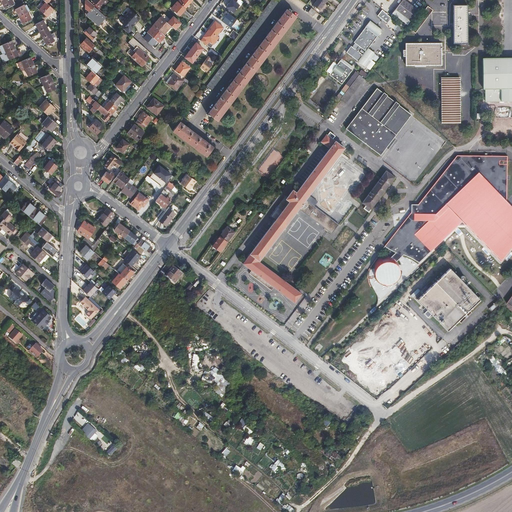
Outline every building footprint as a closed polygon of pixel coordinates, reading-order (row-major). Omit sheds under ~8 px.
[(94,0),(93,2),(101,9),(108,1),(106,0),(94,0)] [(180,0),(178,2),(185,8),(192,0),(180,0)] [(275,0),(271,0),(207,86),(213,90),(278,2),(275,0)] [(232,0),(227,7),(234,13),(242,1),(240,0),(235,0),(235,2),(232,0)] [(327,0),(326,0),(316,0),(313,5),(319,10),(327,0)] [(408,18),(411,21),(418,11),(404,0),(401,0),(392,13),(404,22),(408,18)] [(90,11),(88,13),(92,16),(90,19),(98,26),(105,17),(87,1),(85,1),(85,8),(88,10),(88,9),(90,11)] [(178,2),(177,1),(172,8),(180,15),(186,9),(185,8),(178,2)] [(46,3),(39,10),(45,15),(47,17),(54,9),(47,3),(46,3)] [(15,9),(19,17),(23,24),(33,18),(29,11),(26,4),(15,9)] [(467,43),(467,5),(454,5),(454,43),(467,43)] [(428,6),(410,29),(415,33),(433,10),(428,6)] [(287,9),(208,114),(217,121),(297,16),(287,9)] [(123,29),(128,33),(131,30),(130,29),(132,27),(140,18),(131,10),(120,22),(125,26),(123,28),(123,29)] [(219,19),(232,29),(238,20),(227,12),(224,15),(223,14),(219,19)] [(381,18),(388,23),(392,18),(385,12),(381,18)] [(164,14),(161,17),(171,26),(175,29),(181,23),(173,17),(170,20),(164,14)] [(161,17),(153,25),(164,34),(171,26),(161,17)] [(36,24),(39,31),(43,38),(47,45),(56,40),(55,37),(53,33),(51,34),(50,33),(52,32),(49,26),(47,27),(46,26),(48,25),(45,19),(36,24)] [(201,41),(212,49),(219,39),(218,38),(224,29),(215,22),(201,41)] [(355,43),(359,46),(375,25),(371,22),(365,30),(355,43)] [(164,34),(153,25),(148,32),(152,36),(160,43),(165,36),(164,34)] [(357,50),(352,56),(358,61),(382,30),(375,25),(359,46),(357,50)] [(393,32),(399,37),(404,30),(399,25),(393,32)] [(97,34),(90,27),(85,33),(92,39),(97,34)] [(239,35),(233,30),(229,36),(235,40),(239,35)] [(382,30),(358,61),(365,66),(366,66),(370,60),(375,53),(370,49),(383,31),(382,30)] [(161,44),(149,34),(144,39),(156,49),(161,44)] [(146,48),(133,37),(128,42),(135,48),(134,50),(131,48),(127,53),(142,66),(149,58),(142,52),(146,48)] [(95,45),(87,38),(81,45),(89,52),(93,47),(95,45)] [(12,40),(0,45),(0,46),(3,53),(6,52),(9,59),(21,54),(20,50),(17,51),(15,48),(12,40)] [(196,43),(185,57),(192,62),(203,49),(196,43)] [(406,43),(406,65),(442,65),(442,43),(406,43)] [(98,47),(95,50),(98,51),(97,52),(102,57),(105,54),(98,47)] [(347,53),(352,56),(357,50),(352,47),(347,53)] [(212,59),(209,56),(200,67),(207,72),(213,65),(209,62),(212,59)] [(19,62),(22,70),(25,68),(29,76),(37,72),(34,65),(31,57),(19,62)] [(102,66),(93,58),(86,65),(93,71),(95,73),(102,66)] [(511,59),(482,60),(483,89),(484,89),(485,102),(487,102),(487,104),(511,103),(511,59)] [(366,66),(371,70),(376,64),(370,60),(366,66)] [(182,61),(175,71),(183,77),(187,72),(190,67),(182,61)] [(330,75),(335,79),(346,64),(341,61),(338,65),(333,71),(330,75)] [(330,69),(333,71),(338,65),(335,63),(330,69)] [(346,64),(335,79),(341,84),(352,69),(346,64)] [(352,69),(341,84),(342,85),(353,70),(352,69)] [(358,74),(365,78),(367,74),(361,70),(358,74)] [(95,73),(93,71),(86,79),(92,84),(93,85),(100,78),(95,73)] [(44,85),(41,86),(45,94),(55,90),(56,89),(53,81),(50,74),(41,78),(44,85)] [(169,78),(166,82),(176,90),(183,81),(175,74),(171,79),(169,78)] [(359,75),(341,99),(346,103),(360,85),(365,79),(359,75)] [(124,76),(116,85),(122,91),(131,82),(124,76)] [(442,77),(442,123),(460,123),(460,77),(442,77)] [(93,85),(92,84),(88,88),(95,95),(95,94),(98,97),(102,93),(93,85)] [(381,153),(387,145),(393,136),(398,130),(411,112),(377,87),(347,128),(381,153)] [(123,98),(117,93),(110,100),(117,106),(121,101),(123,102),(125,100),(123,98)] [(97,102),(90,96),(86,100),(94,107),(90,110),(94,113),(98,109),(101,105),(97,102)] [(108,103),(103,108),(111,115),(118,107),(117,106),(110,100),(108,98),(106,100),(108,103)] [(47,99),(39,108),(49,116),(56,108),(47,99)] [(154,99),(147,107),(157,115),(164,106),(154,99)] [(103,108),(101,105),(98,109),(106,116),(104,119),(106,121),(108,118),(110,119),(111,117),(110,116),(112,115),(111,115),(103,108)] [(144,112),(138,120),(136,123),(144,129),(146,126),(152,118),(144,112)] [(49,117),(42,124),(45,126),(51,132),(58,124),(49,117)] [(97,120),(90,128),(97,134),(104,126),(97,120)] [(4,121),(0,125),(0,133),(5,138),(13,129),(4,121)] [(180,122),(173,131),(207,157),(214,147),(180,122)] [(134,125),(128,134),(138,141),(144,132),(134,125)] [(34,138),(39,143),(43,139),(43,138),(46,135),(41,131),(34,138)] [(243,264),(252,271),(274,287),(295,303),(302,294),(259,261),(299,209),(332,234),(339,225),(315,206),(306,200),(309,195),(329,169),(345,148),(333,139),(335,136),(332,133),(331,134),(329,133),(328,135),(327,135),(322,142),(330,148),(314,171),(297,193),(293,190),(288,197),(286,196),(271,216),(276,220),(243,264)] [(17,135),(10,143),(14,146),(14,145),(16,147),(15,148),(19,152),(27,143),(17,135)] [(50,135),(42,145),(46,149),(49,151),(57,141),(50,135)] [(393,136),(387,145),(389,147),(395,137),(393,136)] [(123,140),(117,148),(123,152),(129,144),(123,140)] [(22,153),(14,163),(17,165),(20,161),(19,160),(24,155),(22,153)] [(112,155),(104,166),(109,170),(113,165),(114,165),(117,164),(119,166),(122,163),(112,155)] [(385,246),(368,271),(368,279),(369,284),(372,287),(375,292),(378,296),(378,300),(377,306),(458,226),(466,225),(501,261),(511,249),(511,205),(506,200),(507,156),(457,156),(419,205),(412,205),(412,213),(385,246)] [(24,167),(29,170),(36,162),(32,158),(24,167)] [(52,161),(45,169),(52,175),(57,169),(56,168),(57,166),(52,161)] [(158,165),(152,173),(165,183),(171,175),(158,165)] [(372,191),(363,203),(366,206),(364,208),(369,212),(381,196),(395,177),(387,171),(381,179),(372,191)] [(107,172),(102,178),(108,183),(115,175),(112,172),(110,174),(107,172)] [(120,172),(113,181),(123,189),(128,182),(130,180),(120,172)] [(196,181),(187,174),(181,183),(189,189),(190,187),(191,187),(196,181)] [(0,188),(4,193),(9,187),(14,191),(17,187),(3,176),(0,180),(0,188)] [(59,190),(63,185),(53,177),(48,182),(53,186),(50,189),(58,195),(60,192),(59,190)] [(123,189),(121,191),(131,198),(138,189),(128,182),(123,189)] [(138,189),(131,198),(134,201),(131,204),(139,210),(144,203),(145,204),(148,200),(139,193),(140,191),(138,189)] [(161,194),(156,200),(165,207),(171,200),(167,197),(166,198),(161,194)] [(318,202),(309,195),(306,200),(315,206),(318,202)] [(30,217),(37,210),(27,201),(20,209),(24,212),(30,217)] [(168,208),(160,221),(167,226),(176,214),(168,208)] [(107,209),(99,220),(106,226),(114,214),(107,209)] [(39,225),(45,217),(37,210),(30,217),(39,225)] [(0,215),(0,226),(9,234),(15,227),(0,215)] [(85,221),(78,231),(89,238),(95,228),(85,221)] [(121,237),(119,240),(122,242),(125,237),(129,231),(120,224),(115,230),(123,236),(122,238),(121,237)] [(37,225),(33,230),(34,230),(37,233),(49,243),(53,238),(37,225)] [(227,227),(220,236),(227,242),(235,232),(227,227)] [(34,230),(28,237),(30,239),(37,233),(34,230)] [(117,238),(108,232),(105,230),(104,232),(98,239),(100,241),(104,244),(109,238),(114,242),(117,238)] [(137,237),(129,231),(125,237),(133,243),(136,245),(137,243),(140,239),(137,237)] [(28,237),(26,236),(22,240),(27,245),(29,243),(32,246),(35,243),(30,239),(28,237)] [(227,242),(220,236),(213,246),(220,252),(227,242)] [(85,238),(82,241),(86,245),(91,249),(94,245),(85,238)] [(98,239),(94,245),(91,249),(93,251),(100,241),(98,239)] [(142,240),(138,244),(140,245),(149,252),(153,248),(142,240)] [(52,257),(58,250),(51,244),(48,247),(47,246),(47,247),(46,247),(46,248),(47,249),(45,251),(52,257)] [(38,261),(46,252),(37,245),(30,254),(38,261)] [(91,249),(86,245),(83,248),(85,250),(82,253),(88,259),(94,252),(93,251),(91,249)] [(132,250),(124,260),(132,266),(140,256),(135,252),(132,250)] [(44,261),(49,255),(46,252),(38,261),(40,263),(43,260),(44,261)] [(325,252),(318,262),(326,268),(334,258),(325,252)] [(31,276),(34,272),(22,263),(15,271),(24,279),(26,278),(27,279),(30,275),(31,276)] [(87,264),(80,271),(87,278),(93,271),(87,264)] [(121,275),(127,280),(134,273),(127,267),(123,264),(117,271),(120,274),(121,275)] [(173,266),(165,275),(174,282),(182,273),(173,266)] [(450,269),(418,299),(448,331),(480,300),(450,269)] [(274,287),(252,271),(249,274),(271,291),(274,287)] [(121,275),(120,274),(113,282),(120,288),(127,280),(121,275)] [(52,289),(54,286),(45,278),(39,285),(44,288),(40,293),(49,300),(55,292),(52,289)] [(30,299),(11,283),(8,287),(10,289),(10,293),(8,295),(17,304),(19,301),(23,301),(24,300),(27,303),(30,299)] [(92,283),(84,292),(91,298),(99,289),(92,283)] [(191,284),(185,290),(185,291),(188,293),(193,287),(191,284)] [(109,285),(103,292),(110,299),(116,291),(111,287),(109,285)] [(85,298),(81,303),(90,311),(87,315),(92,319),(99,310),(85,298)] [(497,301),(489,308),(492,311),(500,304),(497,301)] [(41,328),(48,320),(46,319),(49,316),(42,310),(40,313),(39,313),(32,321),(41,328)] [(15,328),(9,336),(17,344),(21,340),(19,338),(22,334),(15,328)] [(423,329),(419,333),(428,343),(432,339),(423,329)] [(497,341),(499,345),(507,340),(505,336),(497,341)] [(43,349),(39,346),(41,345),(37,341),(29,351),(36,357),(43,349)] [(199,374),(200,355),(192,354),(192,369),(194,369),(194,373),(199,374)] [(493,356),(488,359),(504,379),(508,376),(493,356)] [(133,367),(140,373),(144,368),(138,362),(133,367)] [(205,371),(201,379),(225,390),(231,379),(211,370),(210,374),(205,371)] [(94,435),(97,432),(79,415),(75,420),(84,427),(80,432),(89,440),(90,439),(98,446),(102,442),(94,435)] [(242,430),(249,435),(252,431),(245,426),(242,430)] [(244,444),(249,447),(253,439),(247,436),(244,444)] [(110,456),(117,448),(113,445),(106,452),(110,456)] [(225,448),(221,454),(225,458),(230,452),(225,448)] [(11,463),(16,468),(21,463),(15,458),(11,463)] [(270,465),(273,472),(278,470),(277,467),(280,466),(283,474),(286,473),(281,461),(270,465)]
